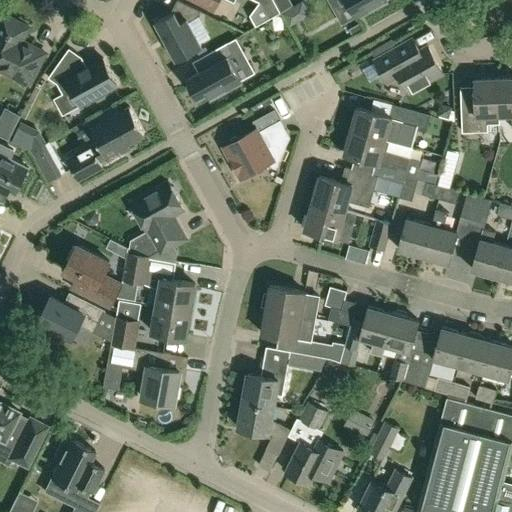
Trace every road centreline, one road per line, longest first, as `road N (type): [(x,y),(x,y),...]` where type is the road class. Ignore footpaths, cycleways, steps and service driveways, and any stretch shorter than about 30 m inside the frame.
road 1 (residential): [(248,252),(119,21)]
road 2 (residential): [(511,311),(275,245)]
road 3 (residential): [(193,463),(248,252)]
road 4 (residential): [(193,463),(0,367)]
road 5 (residential): [(275,245),(320,104),(320,75)]
road 6 (residential): [(0,273),(32,224),(88,191)]
